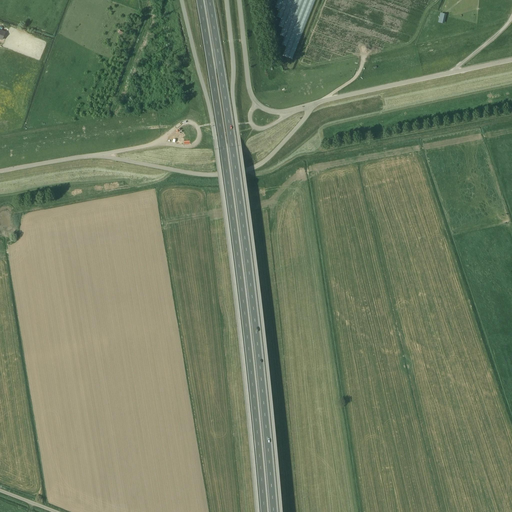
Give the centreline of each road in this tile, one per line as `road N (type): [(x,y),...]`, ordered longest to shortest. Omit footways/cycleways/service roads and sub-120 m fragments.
road 1 (unclassified): [(181,0),(216,149),(257,511)]
road 2 (trunk): [(200,0),(264,511)]
road 3 (trunk): [(273,511),(209,0)]
road 4 (unclassified): [(280,511),(226,0)]
road 5 (unclassified): [(511,61),(315,103)]
